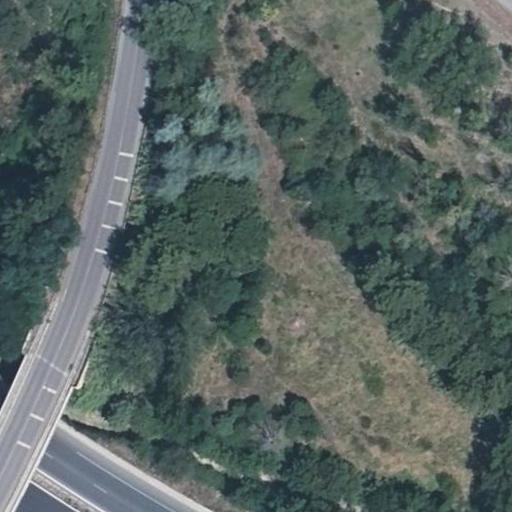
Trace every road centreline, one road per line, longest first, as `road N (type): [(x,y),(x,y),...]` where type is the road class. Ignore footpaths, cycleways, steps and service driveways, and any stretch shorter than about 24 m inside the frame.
road 1 (tertiary): [(0,487),(77,313),(102,233),(145,0)]
road 2 (trunk): [(142,511),(0,417)]
